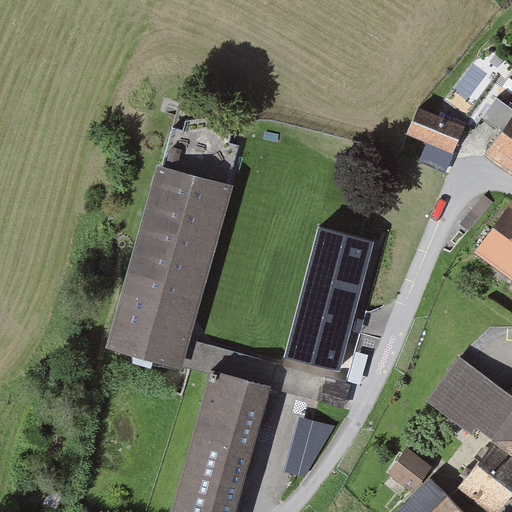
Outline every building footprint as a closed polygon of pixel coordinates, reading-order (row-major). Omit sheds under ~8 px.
[(419,161),(448,173),(467,126),(416,106),(405,134),(427,143),(419,161)] [(511,118),(491,150),(511,163),(511,118)] [(227,185),(162,169),(111,345),(180,365),(187,339),(227,185)] [(459,225),(471,234),(494,203),(483,195),(459,225)] [(511,199),(479,250),(511,272),(511,199)] [(285,359),(341,374),(375,247),(319,232),(285,359)] [(511,388),(461,352),(430,393),(495,441),(511,452),(511,388)] [(238,511),(271,388),(210,372),(172,511),(238,511)] [(511,452),(495,441),(462,482),(492,506),(511,481),(511,452)] [(431,463),(407,446),(389,470),(413,487),(431,463)] [(468,511),(433,477),(393,511),(468,511)]
